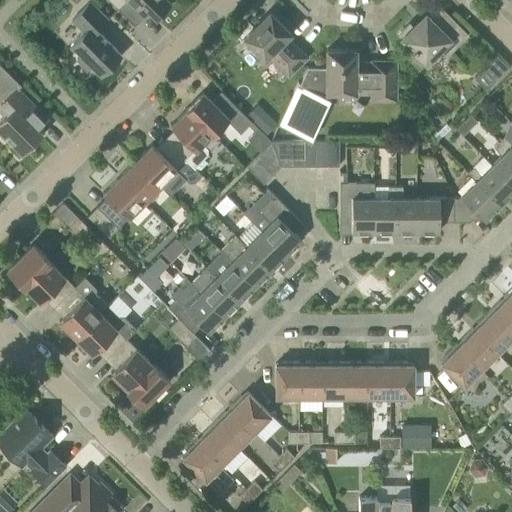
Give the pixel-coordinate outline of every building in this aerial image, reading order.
[(109,0),(134,25),(148,10),(156,18),(171,3),(168,0),(109,0)] [(100,73),(121,53),(96,29),(107,18),(90,1),(72,19),(83,30),(70,43),(81,54),(76,58),(87,69),(91,65),(100,73)] [(430,18),(426,15),(425,14),(412,27),(409,24),(399,34),(413,48),(406,54),(419,68),(439,47),(446,54),(466,34),(440,8),(430,18)] [(288,74),(306,56),(286,36),(290,32),(269,10),(253,26),(243,36),(264,58),(268,54),(288,74)] [(246,19),(232,33),(239,40),(243,36),(253,26),(246,19)] [(328,100),(328,91),(354,91),(355,90),(372,90),(371,98),(395,98),(395,60),(372,60),(372,61),(355,61),(355,49),(327,48),(327,67),(307,66),(298,86),(296,85),(280,122),(312,136),(328,100)] [(485,66),(497,78),(508,66),(496,55),(485,66)] [(11,83),(15,79),(0,63),(0,95),(3,99),(0,102),(0,109),(5,115),(0,119),(0,130),(22,152),(42,132),(38,128),(48,118),(16,86),(16,87),(11,83)] [(186,107),(212,133),(227,118),(240,131),(248,123),(255,130),(257,127),(221,90),(211,99),(202,90),(186,107)] [(202,143),(212,133),(186,107),(185,107),(186,108),(170,124),(178,132),(169,141),(194,166),(207,153),(207,148),(202,143)] [(471,113),(467,117),(456,128),(462,134),(477,119),(471,113)] [(269,114),(258,125),(266,133),(277,122),(269,114)] [(511,141),(503,136),(498,140),(511,154),(511,141)] [(271,140),(269,143),(255,156),(272,174),(281,165),(271,140)] [(293,140),(285,140),(271,140),(281,165),(293,165),(293,140)] [(305,165),(305,140),(293,140),(293,165),(305,165)] [(316,165),(316,140),(305,140),(305,165),(316,165)] [(316,140),(316,165),(327,165),(327,140),(316,140)] [(327,140),(327,165),(338,165),(338,140),(327,140)] [(511,154),(498,140),(495,144),(501,154),(491,163),(511,184),(511,154)] [(202,174),(194,166),(169,141),(159,151),(151,143),(135,159),(160,184),(176,169),(188,181),(194,181),(202,174)] [(272,174),(255,156),(246,166),(263,183),(272,174)] [(144,200),(160,184),(135,159),(119,175),(144,200)] [(511,184),(491,163),(482,173),(472,166),(468,171),(476,179),(500,203),(511,190),(511,184)] [(110,200),(101,209),(118,226),(144,200),(119,175),(102,192),(110,200)] [(453,196),(453,220),(470,220),(478,212),(484,219),(500,203),(476,179),(458,196),(453,196)] [(339,181),(339,212),(339,216),(351,216),(351,230),(373,230),(373,196),(373,181),(339,181)] [(373,196),(373,230),(395,230),(395,185),(388,185),(387,196),(373,196)] [(417,196),(403,196),(402,185),(395,185),(395,230),(417,230),(417,196)] [(243,210),(262,229),(285,253),(301,238),(294,231),(302,222),(274,193),(255,211),(249,205),(243,210)] [(216,206),(223,213),(234,202),(227,195),(216,206)] [(453,220),(453,196),(417,196),(417,230),(439,230),(439,220),(453,220)] [(108,236),(118,226),(101,209),(91,219),(87,214),(87,215),(98,226),(108,236)] [(176,219),(184,227),(193,217),(185,210),(176,219)] [(67,225),(71,229),(85,243),(95,233),(77,215),(67,225)] [(270,269),(285,253),(262,229),(246,244),(270,269)] [(220,249),(231,260),(255,284),(270,269),(246,244),(235,233),(220,249)] [(174,256),(184,242),(176,236),(166,249),(174,256)] [(23,285),(49,258),(33,242),(6,269),(23,285)] [(48,293),(57,302),(74,285),(49,260),(50,259),(49,258),(23,285),(23,286),(24,285),(40,301),(48,293)] [(240,299),(255,284),(231,260),(221,269),(212,261),(207,266),(240,299)] [(240,299),(207,266),(206,266),(191,281),(200,291),(224,315),(240,299)] [(67,312),(62,316),(59,320),(75,336),(107,305),(94,292),(95,287),(84,276),(74,285),(57,302),(67,312)] [(208,330),(224,315),(200,291),(185,306),(177,297),(168,306),(178,316),(193,331),(201,323),(208,330)] [(499,299),(488,311),(511,335),(511,302),(504,294),(503,295),(505,297),(501,301),(499,299)] [(118,315),(107,305),(75,336),(92,353),(100,345),(109,354),(126,337),(136,328),(123,315),(118,315)] [(511,335),(488,311),(476,322),(478,324),(474,328),(472,326),(471,327),(496,352),(511,335)] [(196,334),(193,331),(178,316),(168,326),(186,344),(196,334)] [(456,342),(455,343),(480,368),(496,352),(471,327),(460,338),(462,340),(458,344),(456,342)] [(118,363),(114,368),(110,371),(126,387),(126,388),(126,389),(153,362),(152,362),(151,363),(126,337),(109,354),(118,363)] [(463,384),(480,368),(455,343),(444,355),(445,356),(440,361),(463,384)] [(298,395),(298,360),(282,360),(282,363),(275,362),(275,395),(298,395)] [(299,360),(298,360),(298,395),(321,395),(321,360),(305,360),(305,363),(299,363),(299,360)] [(321,395),(344,395),(344,360),(328,360),(328,363),(322,363),(322,360),(321,360),(321,395)] [(361,360),(344,360),(344,395),(367,395),(367,360),(366,360),(366,363),(361,363),(361,360)] [(383,360),(367,360),(367,395),(390,395),(390,360),(389,360),(389,363),(383,363),(383,360)] [(406,360),(390,360),(390,395),(413,395),(413,363),(406,363),(406,360)] [(153,362),(126,389),(143,405),(169,379),(153,362)] [(229,405),(254,430),(270,413),(247,390),(242,395),(241,393),(229,405)] [(511,408),(511,399),(508,396),(501,403),(509,411),(511,408)] [(229,406),(230,407),(226,411),(225,410),(213,421),(237,446),(254,430),(229,405),(229,406)] [(24,406),(0,429),(0,444),(22,466),(25,462),(30,466),(29,467),(46,485),(66,465),(49,447),(46,450),(42,446),(53,435),(24,406)] [(197,437),(196,438),(221,462),(237,446),(213,421),(201,433),(203,435),(199,439),(197,437)] [(288,442),(298,442),(298,430),(288,430),(288,442)] [(309,430),(298,430),(298,442),(308,442),(309,430)] [(334,430),(334,442),(344,442),(344,430),(334,430)] [(354,442),(354,430),(344,430),(344,442),(354,442)] [(379,447),(389,447),(389,435),(379,435),(379,447)] [(389,435),(389,447),(400,447),(400,435),(389,435)] [(221,462),(196,438),(185,449),(187,451),(182,456),(205,479),(221,462)] [(336,446),(325,446),(325,463),(336,462),(336,446)] [(286,447),(279,455),(287,463),(294,456),(286,447)] [(287,463),(279,455),(271,462),(280,470),(287,463)] [(511,455),(511,456),(511,458),(511,461),(510,464),(511,466),(511,467),(503,476),(511,485),(511,455)] [(472,458),(468,467),(474,475),(483,474),(487,465),(482,457),(472,458)] [(99,481),(96,484),(90,490),(86,486),(87,485),(83,481),(80,483),(70,473),(30,511),(115,511),(120,507),(114,501),(108,496),(111,493),(99,481)] [(254,480),(246,487),(255,495),(262,488),(254,480)] [(17,501),(3,487),(0,490),(0,511),(10,511),(8,510),(17,501)] [(239,494),(247,502),(255,495),(246,487),(239,494)] [(358,496),(358,511),(409,511),(409,496),(391,496),(391,500),(376,500),(376,496),(358,496)]
